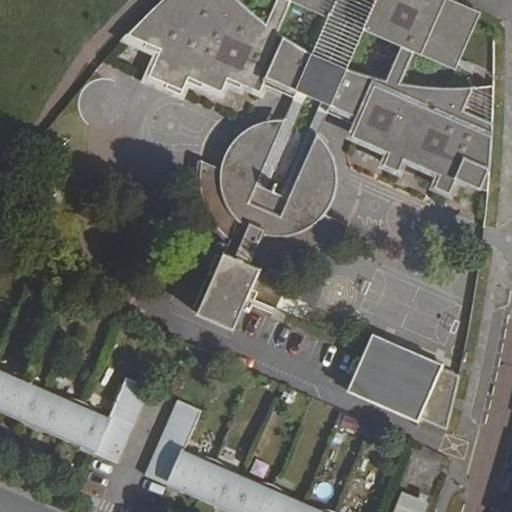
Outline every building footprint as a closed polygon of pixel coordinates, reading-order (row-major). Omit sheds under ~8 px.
[(297,91),(313,54),(275,32),(273,31),(269,28),(266,26),(238,0),(163,0),(127,35),(147,42),(145,47),(158,52),(148,76),(167,83),(164,89),(181,95),(187,82),(201,88),(203,84),(221,92),(225,82),(239,88),(241,85),(260,93),(264,85),(293,98),(297,91)] [(277,0),(266,26),(269,28),(273,31),(275,32),(289,0),(277,0)] [(299,0),(331,14),(337,0),(299,0)] [(346,0),(337,0),(331,14),(313,54),(321,58),(346,0)] [(365,0),(337,64),(346,68),(364,25),(375,0),(365,0)] [(375,0),(364,25),(404,43),(414,47),(427,52),(429,46),(452,56),(466,23),(463,21),(468,8),(464,7),(448,0),(375,0)] [(414,47),(404,43),(388,82),(398,84),(414,47)] [(321,58),(313,54),(297,91),(305,94),(321,102),(330,105),(346,68),(337,64),(321,58)] [(388,82),(346,68),(330,105),(327,112),(356,126),(353,133),(391,150),(384,165),(399,171),(405,156),(441,172),(435,187),(450,193),(456,178),(480,189),(489,168),(493,86),(438,89),(398,84),(388,82)] [(293,98),(283,123),(293,123),(305,94),(297,91),(293,98)] [(330,105),(321,102),(309,130),(316,138),(327,112),(330,105)] [(264,187),(293,123),(283,123),(276,123),(268,125),(266,126),(264,126),(255,130),(240,140),(239,141),(237,143),(236,145),(234,146),(225,159),(224,163),(223,165),(223,166),(221,168),(221,170),(264,187)] [(309,130),(281,195),(324,214),(329,205),(332,193),(332,172),(326,152),(319,140),(316,138),(309,130)] [(221,170),(200,162),(200,188),(206,208),(219,228),(230,240),(198,315),(234,330),(266,256),(272,257),(295,256),(323,244),(339,231),(345,223),(324,214),(281,195),(264,187),(221,170)] [(449,397),(454,398),(459,376),(442,368),(443,364),(373,333),(347,391),(418,422),(421,418),(446,429),(451,407),(445,406),(449,397)] [(0,412),(5,415),(22,377),(15,374),(6,373),(0,370),(0,412)] [(23,377),(22,377),(5,415),(23,423),(24,421),(36,425),(50,393),(35,387),(33,384),(28,379),(26,379),(25,378),(24,378),(23,377)] [(109,419),(95,451),(94,454),(117,464),(150,389),(126,379),(108,419),(109,419)] [(64,441),(81,402),(80,401),(78,401),(77,401),(74,400),(71,400),(70,399),(64,399),(50,393),(36,425),(47,430),(46,433),(64,441)] [(445,406),(451,407),(454,398),(449,397),(445,406)] [(167,486),(168,483),(182,451),(184,451),(201,411),(177,401),(144,476),(167,486)] [(81,402),(64,441),(82,449),(83,446),(95,451),(109,419),(108,419),(94,412),(93,410),(92,410),(90,407),(89,407),(88,406),(87,406),(85,404),(83,404),(82,402),(81,402)] [(342,414),(337,426),(363,437),(368,425),(342,414)] [(182,451),(168,483),(180,489),(179,491),(197,500),(214,461),(212,460),(211,460),(210,459),(208,459),(207,459),(205,459),(204,458),(198,458),(184,451),(182,451)] [(214,461),(197,500),(216,508),(217,505),(228,510),(242,477),(227,471),(227,470),(226,470),(226,469),(223,466),(221,465),(220,465),(219,463),(217,463),(215,461),(214,461)] [(261,511),(273,487),(272,487),(271,486),(269,486),(268,485),(267,485),(266,484),(264,484),(256,484),(242,477),(228,510),(233,511),(261,511)] [(296,511),(300,503),(286,497),(283,493),(278,489),(275,488),(273,487),(261,511),(296,511)] [(421,511),(424,503),(395,495),(389,511),(421,511)] [(328,511),(325,511),(324,511),(323,511),(320,511),(300,503),(296,511),(328,511)]
